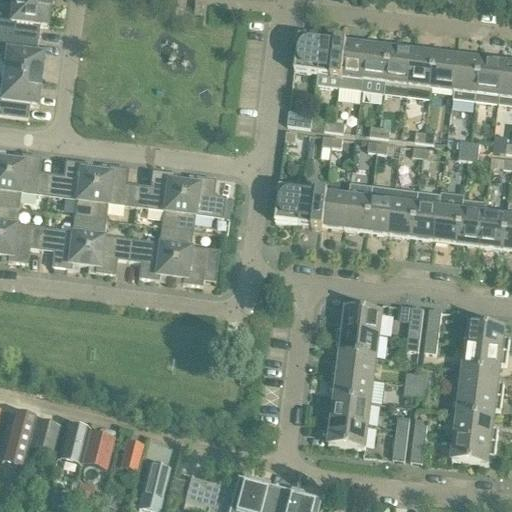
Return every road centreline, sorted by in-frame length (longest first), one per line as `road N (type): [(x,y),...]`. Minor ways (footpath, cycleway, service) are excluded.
road 1 (residential): [(0,280),(223,308),(245,297),(251,268)]
road 2 (residential): [(511,39),(282,9)]
road 3 (residential): [(511,308),(308,285)]
road 4 (residential): [(261,173),(59,145)]
road 5 (residential): [(289,470),(308,285)]
road 6 (residential): [(261,173),(282,9)]
road 7 (residential): [(511,500),(349,482)]
road 8 (residential): [(59,145),(79,0)]
